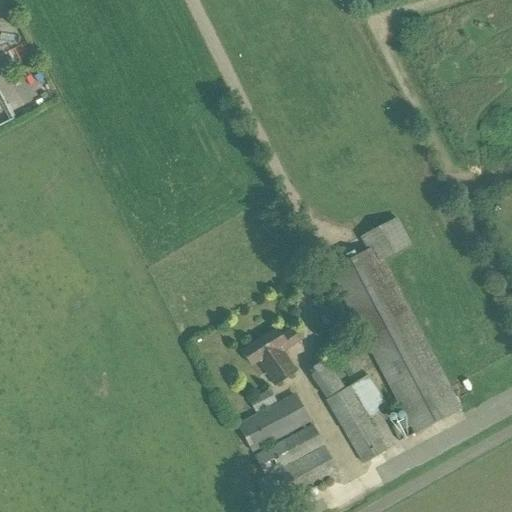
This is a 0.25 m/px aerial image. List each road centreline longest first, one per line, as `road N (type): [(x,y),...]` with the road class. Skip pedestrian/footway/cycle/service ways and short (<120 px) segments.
road 1 (track): [(362,487),(511,402)]
road 2 (track): [(319,511),(362,487),(300,385)]
road 3 (track): [(368,511),(511,432)]
